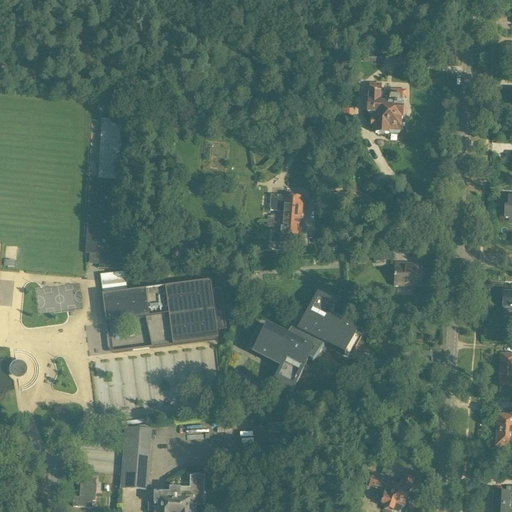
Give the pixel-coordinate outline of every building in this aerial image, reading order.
[(384,63),(385,50),(372,50),(371,55),(364,55),(364,62),(384,63)] [(389,97),(380,97),(381,85),(370,85),(368,114),(373,114),(372,129),(375,129),(374,135),(389,135),(390,135),(399,135),(401,133),(402,121),(402,118),(405,116),(406,110),(403,107),(403,105),(402,105),(403,97),(406,97),(406,91),(390,90),(389,97)] [(122,121),(101,120),(98,180),(119,181),(122,121)] [(156,136),(157,121),(147,121),(146,135),(156,136)] [(90,180),(86,254),(100,255),(99,270),(114,270),(120,271),(125,181),(119,181),(98,180),(90,180)] [(302,214),(303,199),(272,196),(270,211),(284,213),(284,216),(300,218),(300,213),(302,214)] [(300,245),(301,230),(299,230),(300,218),(284,216),(275,216),(274,229),(282,230),(281,243),(300,245)] [(344,218),(332,217),(331,228),(343,229),(344,218)] [(319,246),(320,256),(335,254),(334,245),(319,246)] [(375,262),(395,260),(394,248),(374,251),(375,262)] [(350,254),(351,264),(358,264),(356,254),(350,254)] [(422,288),(423,268),(417,268),(417,265),(395,264),(394,287),(422,288)] [(125,272),(100,276),(103,293),(127,290),(125,272)] [(106,324),(146,318),(152,347),(218,338),(217,332),(227,330),(221,289),(212,290),(211,280),(102,295),(106,324)] [(339,299),(321,290),(305,322),(304,325),(299,322),(287,337),(286,337),(286,336),(262,324),(249,349),(283,366),(273,385),(291,394),(308,362),(307,361),(308,359),(313,363),(325,347),(326,348),(350,360),(354,352),(363,335),(329,318),(339,299)] [(511,294),(505,294),(503,315),(511,315),(511,294)] [(18,379),(20,392),(26,391),(31,388),(34,385),(37,381),(39,376),(39,373),(39,371),(39,366),(38,362),(36,358),(31,354),(25,351),(20,350),(15,350),(16,362),(18,379)] [(511,384),(511,355),(501,355),(500,384),(511,384)] [(511,446),(511,416),(498,416),(497,446),(511,446)] [(121,489),(122,489),(148,491),(152,426),(134,428),(134,429),(125,429),(121,489)] [(394,478),(397,470),(386,466),(383,474),(394,478)] [(404,509),(415,479),(404,475),(400,487),(394,485),(395,483),(374,476),(370,487),(386,492),(382,505),(385,507),(385,511),(387,511),(393,511),(400,511),(402,508),(404,509)] [(202,478),(202,477),(200,477),(200,476),(198,476),(197,476),(196,476),(195,477),(194,477),(193,477),(191,477),(191,489),(170,489),(170,492),(166,492),(166,494),(155,494),(155,505),(149,505),(149,511),(150,511),(196,511),(197,506),(204,506),(204,478),(202,478)] [(226,477),(221,483),(227,488),(230,484),(230,483),(231,482),(226,477)] [(95,502),(97,480),(81,479),(80,498),(74,498),(73,508),(93,509),(93,502),(95,502)] [(509,495),(494,494),(493,511),(508,511),(509,507),(511,507),(511,499),(509,499),(509,495)]
